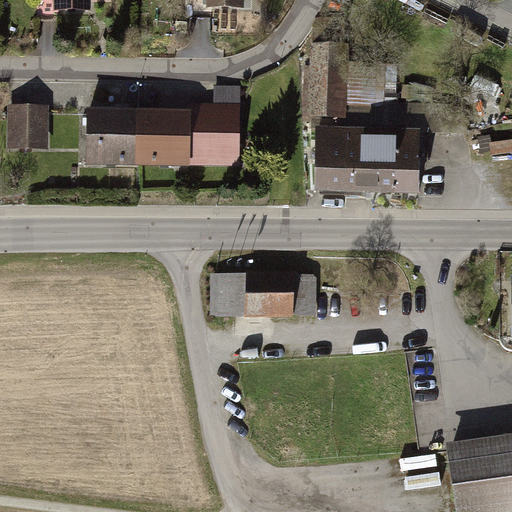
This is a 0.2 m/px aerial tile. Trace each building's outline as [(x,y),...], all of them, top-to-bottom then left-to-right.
[(112,0),(34,0),(35,16),(92,14),(92,4),(113,3),(112,0)] [(185,0),(185,8),(248,11),(248,0),(185,0)] [(49,106),(6,107),(7,146),(50,146),(49,106)] [(245,107),(192,106),(192,113),(191,167),(243,169),(245,107)] [(138,170),(138,112),(88,112),(88,170),(138,170)] [(191,167),(192,113),(138,112),(138,170),(191,171),(191,167)] [(419,128),(315,124),(312,181),(417,185),(419,128)] [(511,135),(494,138),(496,154),(511,152),(511,135)] [(319,274),(211,273),(211,316),(319,316),(319,274)] [(511,511),(511,435),(445,445),(455,511),(511,511)] [(411,485),(445,483),(443,452),(409,454),(411,485)]
